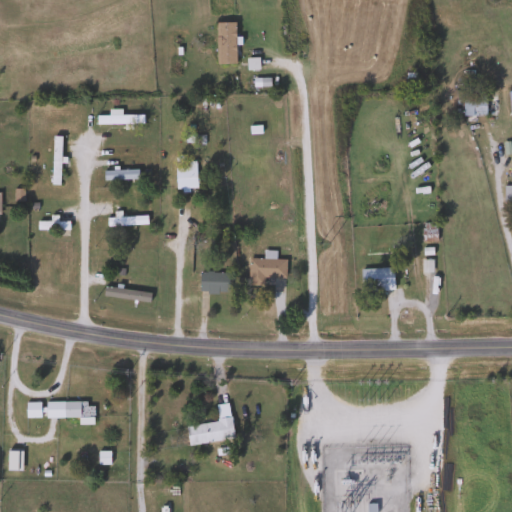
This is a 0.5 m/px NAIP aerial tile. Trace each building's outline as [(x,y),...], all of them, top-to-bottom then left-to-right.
[(232,33),(232,65),(214,65),(214,33),(232,33)] [(482,91),(482,115),(460,115),(460,91),(482,91)] [(117,110),(117,115),(140,115),(140,125),(93,125),(93,115),(104,115),(104,110),(117,110)] [(57,137),(57,184),(49,184),(49,137),(57,137)] [(193,189),(172,189),(172,166),(193,166),(193,189)] [(511,167),(511,203),(501,203),(501,186),(508,186),(508,167),(511,167)] [(104,216),(143,216),(143,226),(104,226),(104,216)] [(65,230),(34,230),(34,222),(65,222),(65,230)] [(269,279),(269,286),(245,285),(245,258),(282,259),(282,279),(269,279)] [(390,291),(358,291),(358,269),(390,268),(390,291)] [(195,292),(195,272),(225,272),(225,292),(195,292)] [(22,402),(90,403),(90,418),(22,418),(22,402)] [(183,425),(228,420),(230,441),(185,445),(183,425)] [(373,511),(363,511),(363,503),(373,503),(373,511)]
